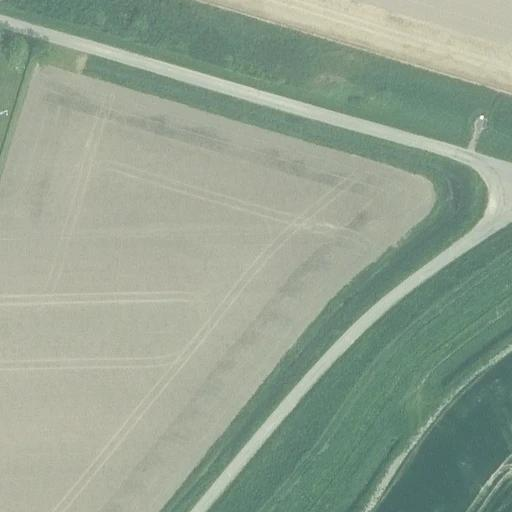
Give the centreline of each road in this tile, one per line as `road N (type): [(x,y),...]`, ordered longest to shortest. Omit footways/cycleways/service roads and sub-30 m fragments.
road 1 (unclassified): [(511,176),(0,22)]
road 2 (unclassified): [(206,511),(411,282),(511,209)]
